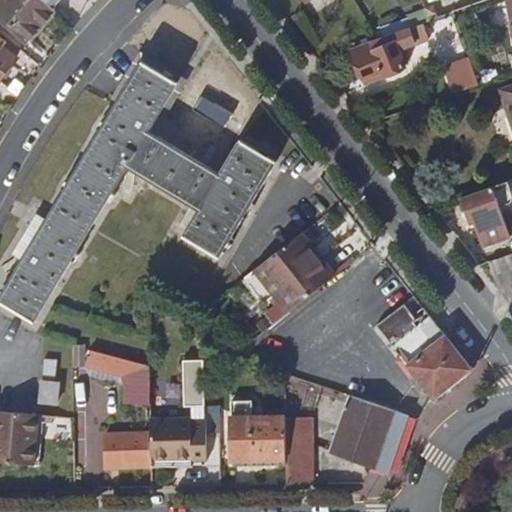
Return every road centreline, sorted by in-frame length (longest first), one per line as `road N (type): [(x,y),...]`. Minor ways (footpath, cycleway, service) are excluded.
road 1 (residential): [(226,0),(511,367)]
road 2 (residential): [(0,172),(86,43),(132,0)]
road 3 (tertiary): [(511,411),(479,418),(451,437),(422,511)]
